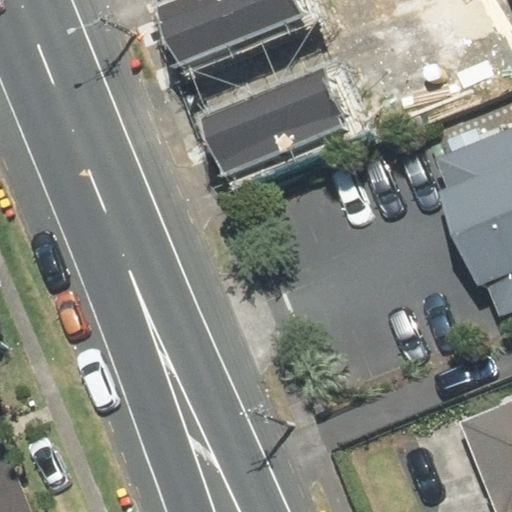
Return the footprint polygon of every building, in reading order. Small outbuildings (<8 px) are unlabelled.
[(178,0),(166,5),(189,59),(296,14),(289,0),(178,0)] [(210,114),(233,168),(340,123),(317,69),(210,114)] [(511,140),(448,166),(511,322),(511,140)] [(42,511),(0,404),(0,511),(42,511)] [(511,511),(511,412),(477,426),(510,511),(511,511)]
